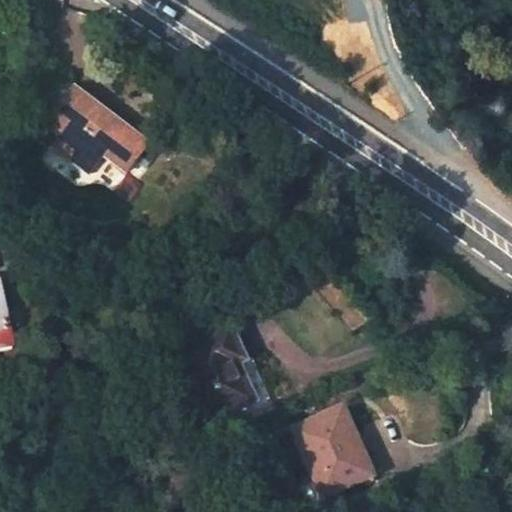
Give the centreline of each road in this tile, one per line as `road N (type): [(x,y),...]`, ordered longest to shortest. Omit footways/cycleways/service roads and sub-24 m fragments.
road 1 (secondary): [(118,0),(214,58),(511,270)]
road 2 (secondary): [(511,235),(157,0)]
road 3 (track): [(377,0),(435,133),(496,223)]
